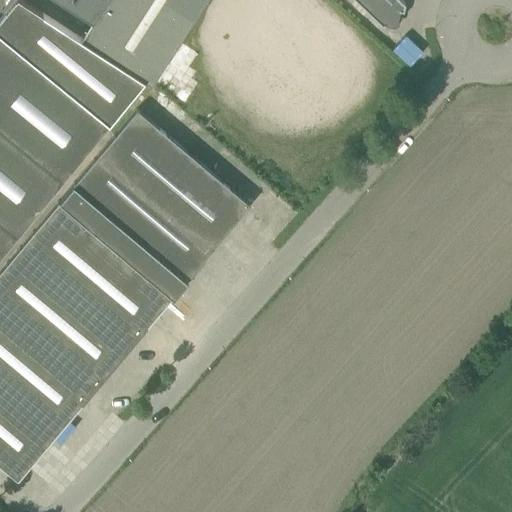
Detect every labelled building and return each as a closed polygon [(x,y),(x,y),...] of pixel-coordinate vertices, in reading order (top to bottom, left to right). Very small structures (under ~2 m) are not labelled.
[(3,11),(0,15),(0,34),(6,39),(107,122),(144,77),(80,37),(23,0),(7,0),(1,10),(3,11)] [(150,82),(202,0),(60,0),(91,20),(80,37),(144,77),(150,82)] [(358,0),(382,22),(383,20),(395,23),(399,6),(402,7),(404,0),(403,0),(358,0)] [(0,128),(61,179),(108,122),(107,122),(6,39),(0,34),(0,128)] [(181,89),(176,97),(184,102),(189,95),(181,89)] [(72,184),(185,279),(249,203),(136,108),(72,184)] [(0,221),(16,234),(61,179),(0,128),(0,221)] [(187,281),(185,279),(72,184),(0,269),(0,464),(17,479),(171,296),(173,297),(187,281)] [(0,253),(16,234),(0,221),(0,253)]
